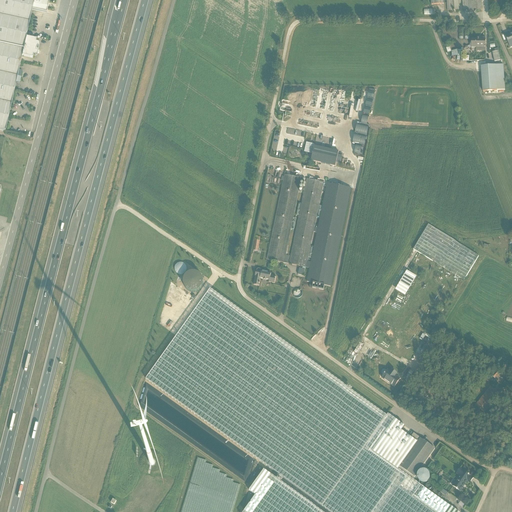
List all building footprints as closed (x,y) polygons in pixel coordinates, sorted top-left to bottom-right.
[(0,0),(0,15),(31,22),(35,0),(0,0)] [(446,0),(447,10),(458,9),(457,0),(446,0)] [(461,0),(463,12),(482,11),(480,0),(461,0)] [(0,15),(0,44),(25,50),(31,22),(0,15)] [(485,38),(470,37),(469,50),(484,51),(485,38)] [(0,44),(0,73),(19,77),(25,50),(0,44)] [(459,62),(462,62),(462,59),(463,58),(463,52),(454,52),(454,59),(459,59),(459,62)] [(496,64),(503,63),(501,53),(494,54),(496,64)] [(494,65),(481,66),(483,93),(505,91),(504,70),(494,71),(494,65)] [(0,73),(0,102),(13,105),(19,77),(0,73)] [(0,102),(0,130),(7,132),(13,105),(0,102)] [(318,164),(317,169),(331,172),(332,167),(318,164)] [(303,179),(284,175),(267,260),(286,264),(303,179)] [(306,179),(289,265),(308,268),(325,183),(306,179)] [(431,334),(479,256),(429,226),(382,304),(431,334)] [(253,286),(260,288),(261,282),(275,286),(277,278),(271,276),(272,273),(257,269),(253,286)] [(201,296),(208,280),(186,271),(184,278),(187,279),(183,289),(201,296)] [(419,438),(209,289),(144,379),(331,511),(459,511),(460,511),(398,468),(419,438)] [(386,353),(361,338),(354,348),(379,364),(386,353)] [(395,386),(401,378),(396,375),(398,372),(392,367),(390,370),(387,367),(380,375),(395,386)] [(500,399),(488,389),(475,404),(487,414),(500,399)] [(435,450),(420,439),(400,466),(415,477),(435,450)] [(235,511),(238,511),(245,486),(236,484),(202,460),(203,459),(195,457),(181,511),(186,511),(192,511),(194,507),(214,506),(209,503),(210,498),(209,496),(209,493),(224,492),(225,496),(226,497),(231,489),(235,492),(237,489),(237,494),(234,498),(234,502),(238,504),(236,509),(231,509),(236,510),(235,511)] [(474,477),(460,466),(455,473),(458,475),(451,484),(460,491),(467,482),(469,483),(474,477)] [(325,511),(268,470),(251,492),(258,497),(246,511),(325,511)]
